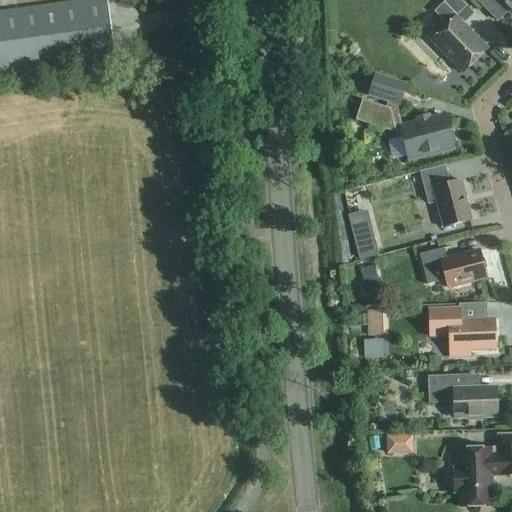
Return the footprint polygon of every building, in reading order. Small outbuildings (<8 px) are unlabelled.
[(92,0),(0,13),(0,77),(116,61),(107,0),(92,0)] [(448,25),(432,41),(464,73),(488,49),(470,31),(471,31),(464,24),(475,14),(461,0),(446,0),(435,12),(448,25)] [(511,0),(480,0),(479,1),(498,21),(510,10),(511,12),(511,0)] [(397,107),(399,107),(406,85),(374,75),(367,97),(387,103),(397,107)] [(362,100),(355,120),(395,133),(397,139),(404,137),(402,128),(397,107),(387,103),(386,108),(362,100)] [(426,154),(453,147),(446,117),(402,128),(404,137),(410,158),(413,157),(415,159),(425,156),(426,154)] [(450,184),(445,166),(421,172),(429,204),(437,202),(443,228),(472,220),(462,181),(450,184)] [(359,193),(354,214),(369,217),(374,196),(359,193)] [(374,236),(354,241),(358,259),(378,254),(374,236)] [(447,259),(444,248),(420,255),(428,285),(446,280),(448,288),(487,278),(480,251),(447,259)] [(361,269),(365,288),(378,285),(374,266),(361,269)] [(451,357),(470,357),(469,351),(495,350),(494,319),(460,321),(459,309),(429,310),(430,337),(450,336),(451,357)] [(387,336),(387,311),(366,311),(366,316),(359,316),(359,326),(367,326),(367,337),(387,336)] [(374,341),(355,342),(355,360),(375,359),(374,341)] [(429,367),(441,367),(441,356),(429,356),(429,367)] [(471,375),(437,376),(428,376),(429,403),(454,402),(454,418),(469,417),(469,420),(482,420),(482,417),(498,416),(497,388),(471,389),(471,375)] [(511,435),(498,435),(499,454),(492,455),(492,449),(458,450),(459,507),(493,506),(493,484),(495,484),(500,478),(500,476),(511,475),(511,435)]
